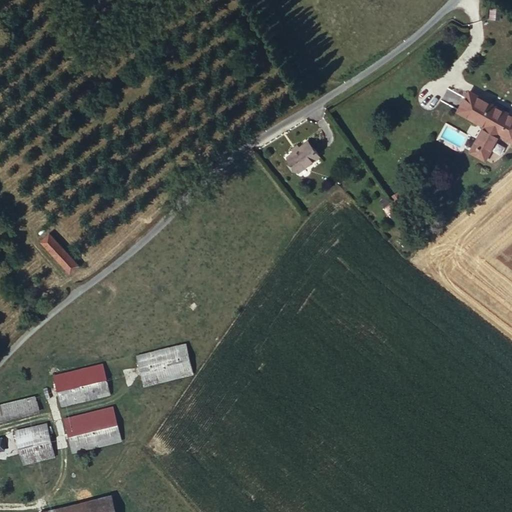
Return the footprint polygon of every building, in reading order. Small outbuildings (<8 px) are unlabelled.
[(489,5),(489,19),(500,20),(500,6),(489,5)] [(484,124),(472,147),(486,155),(498,131),(508,136),(511,127),(511,114),(468,89),(458,109),(484,124)] [(315,154),(304,138),(282,153),(290,166),(297,162),(299,165),(315,154)] [(496,142),(493,151),(500,154),(503,145),(496,142)] [(486,155),(472,147),(469,152),(483,159),(486,155)] [(56,228),(48,235),(76,266),(83,258),(56,228)] [(172,304),(181,312),(195,297),(187,289),(172,304)] [(188,372),(180,342),(133,352),(140,383),(188,372)] [(57,402),(108,391),(100,361),(51,372),(57,402)] [(0,416),(35,409),(31,394),(0,401),(0,416)] [(69,449),(118,437),(110,405),(61,416),(69,449)] [(20,460),(51,453),(42,420),(13,428),(20,460)] [(63,509),(63,511),(102,511),(114,509),(111,498),(63,509)]
